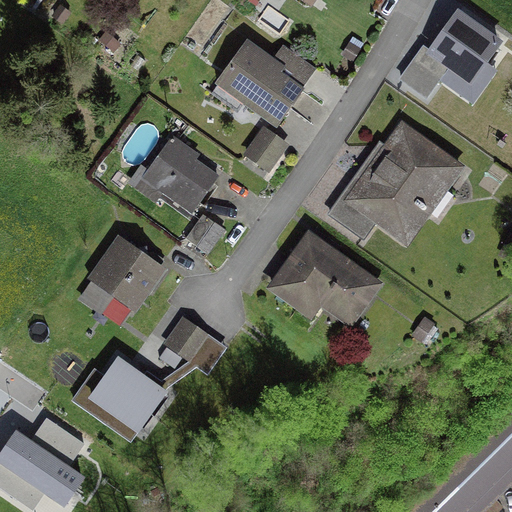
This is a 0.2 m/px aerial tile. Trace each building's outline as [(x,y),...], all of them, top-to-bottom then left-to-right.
[(502,38),(458,8),(428,51),(472,81),(502,38)] [(111,52),(117,44),(105,34),(99,42),(111,52)] [(353,45),(345,40),(339,48),(348,54),(353,45)] [(244,103),(275,126),(315,70),(281,46),(270,62),(245,45),(221,78),(248,97),(244,103)] [(355,178),(328,215),(361,239),(374,220),(401,240),(425,207),(420,203),(433,185),(442,191),(458,169),(400,127),(361,182),(355,178)] [(266,170),(282,148),(261,133),(245,156),(266,170)] [(162,192),(191,213),(215,178),(188,159),(191,154),(170,139),(134,189),(154,203),(162,192)] [(184,240),(204,254),(221,230),(201,215),(184,240)] [(307,237),(271,288),(297,307),(307,294),(348,323),(375,286),(307,237)] [(511,260),(511,238),(508,237),(500,255),(508,259),(509,258),(511,260)] [(134,250),(122,241),(80,300),(99,313),(110,296),(129,309),(158,267),(146,258),(144,248),(134,250)] [(431,326),(423,320),(412,336),(420,341),(431,326)] [(165,345),(190,363),(208,339),(182,321),(165,345)] [(161,390),(115,357),(86,397),(132,430),(161,390)] [(511,388),(499,401),(511,414),(511,388)] [(479,511),(511,480),(511,414),(499,401),(385,511),(479,511)] [(84,478),(18,434),(1,460),(67,504),(84,478)]
